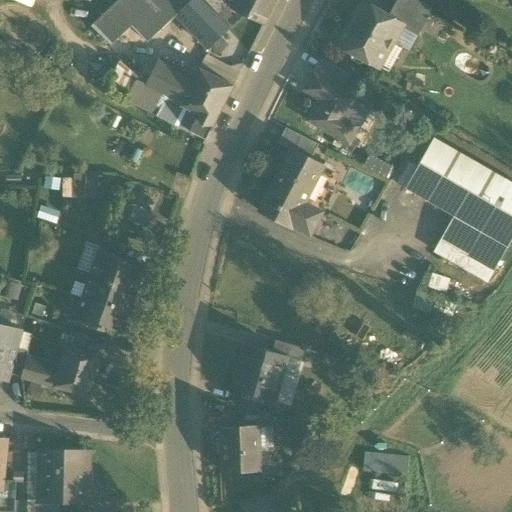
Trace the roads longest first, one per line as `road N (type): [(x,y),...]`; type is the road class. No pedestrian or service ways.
road 1 (unknown): [(78,0),(22,60),(72,178),(202,218),(332,242),(386,226),(464,260)]
road 2 (tertiary): [(179,437),(180,324),(202,218),(299,0)]
road 3 (residential): [(0,419),(179,437)]
